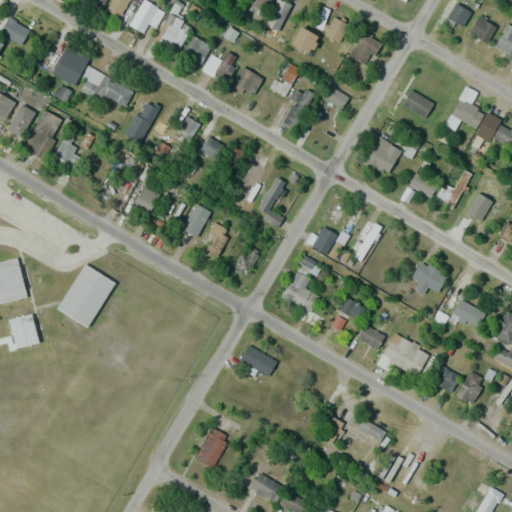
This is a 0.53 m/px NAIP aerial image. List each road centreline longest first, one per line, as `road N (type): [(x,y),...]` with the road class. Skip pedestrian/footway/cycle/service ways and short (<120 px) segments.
road 1 (residential): [(435,0),(132,511)]
road 2 (residential): [(0,166),(511,460)]
road 3 (residential): [(40,0),(511,274)]
road 4 (residential): [(350,0),(511,93)]
